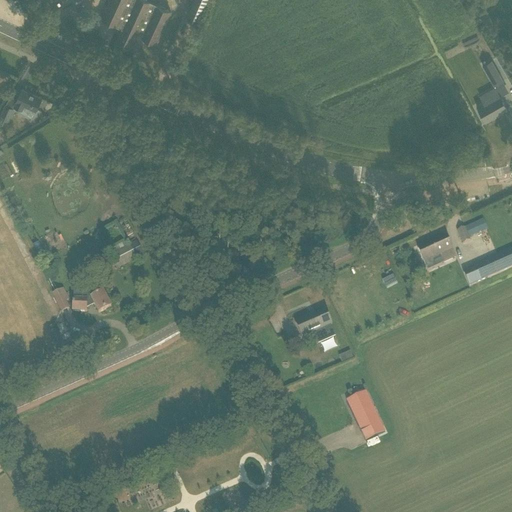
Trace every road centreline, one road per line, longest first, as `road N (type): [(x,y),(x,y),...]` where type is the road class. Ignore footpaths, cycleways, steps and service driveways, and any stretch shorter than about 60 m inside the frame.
road 1 (tertiary): [(389,176),(287,156),(0,25)]
road 2 (track): [(82,81),(207,312)]
road 3 (tertiary): [(207,312),(363,242),(381,220),(389,176)]
road 4 (tertiary): [(0,411),(207,312)]
road 5 (unclassified): [(321,511),(207,312)]
road 6 (tertiary): [(389,176),(511,169)]
